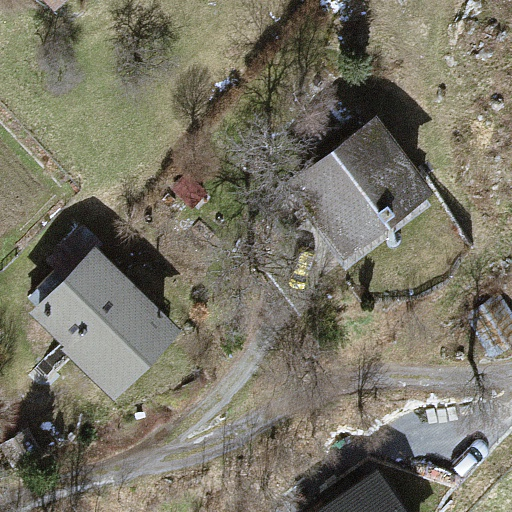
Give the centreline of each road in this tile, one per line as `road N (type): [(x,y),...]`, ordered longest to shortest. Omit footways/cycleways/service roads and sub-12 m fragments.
road 1 (track): [(0,508),(48,486),(192,451),(350,385),(511,367)]
road 2 (track): [(126,467),(188,423),(244,364),(297,278)]
